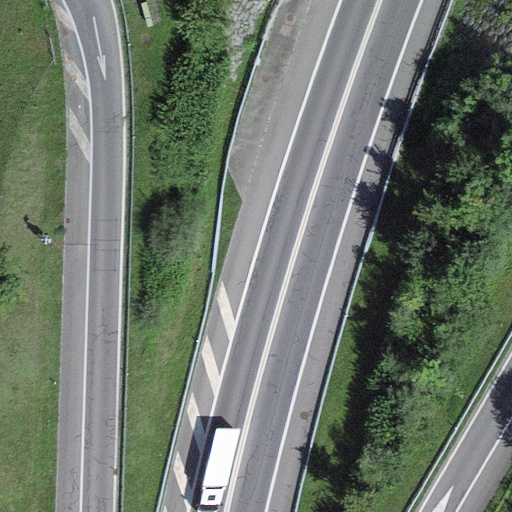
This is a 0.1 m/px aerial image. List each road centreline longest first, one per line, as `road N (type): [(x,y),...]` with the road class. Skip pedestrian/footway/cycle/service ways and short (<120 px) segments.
road 1 (trunk): [(380,0),(283,291),(226,511)]
road 2 (trunk): [(88,0),(109,109),(97,511)]
road 3 (trunk): [(438,511),(511,381)]
